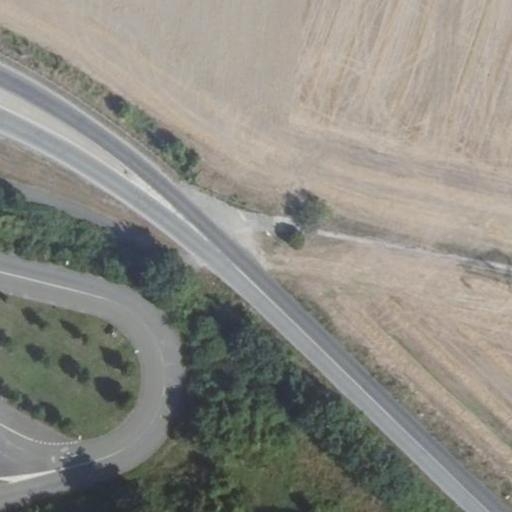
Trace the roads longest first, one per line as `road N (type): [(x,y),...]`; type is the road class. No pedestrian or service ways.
road 1 (track): [(153,180),(265,223),(511,274)]
road 2 (tertiary): [(245,277),(479,511)]
road 3 (tertiary): [(245,277),(153,180),(54,108),(0,80)]
road 4 (tertiary): [(0,122),(124,189),(245,277)]
road 5 (track): [(355,511),(334,490),(255,480),(141,449)]
